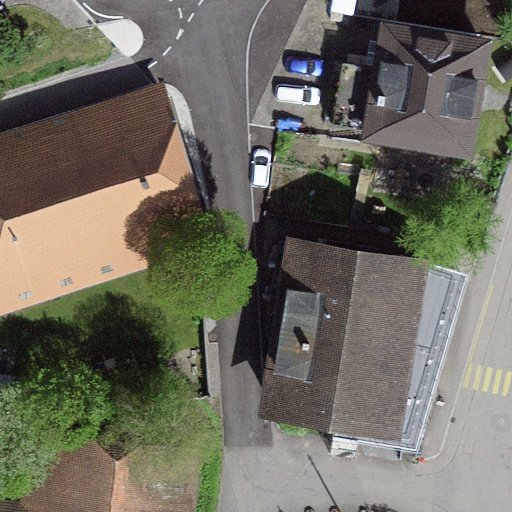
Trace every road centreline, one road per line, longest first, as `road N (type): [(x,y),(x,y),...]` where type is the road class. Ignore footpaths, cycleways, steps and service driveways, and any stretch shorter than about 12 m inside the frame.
road 1 (unclassified): [(191,38),(226,154),(247,291),(240,511)]
road 2 (unclassified): [(191,38),(0,112)]
road 3 (unclassified): [(475,511),(511,329)]
